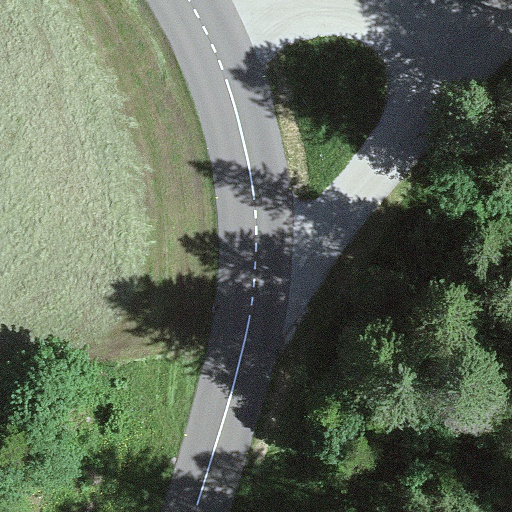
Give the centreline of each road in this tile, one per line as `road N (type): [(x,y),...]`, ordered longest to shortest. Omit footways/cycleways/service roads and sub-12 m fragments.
road 1 (unclassified): [(440,46),(394,145),(248,325)]
road 2 (tertiary): [(204,26),(250,168),(256,250),(248,325)]
road 3 (unclassified): [(204,26),(333,6),(406,22),(440,46)]
road 4 (tertiary): [(248,325),(195,511)]
